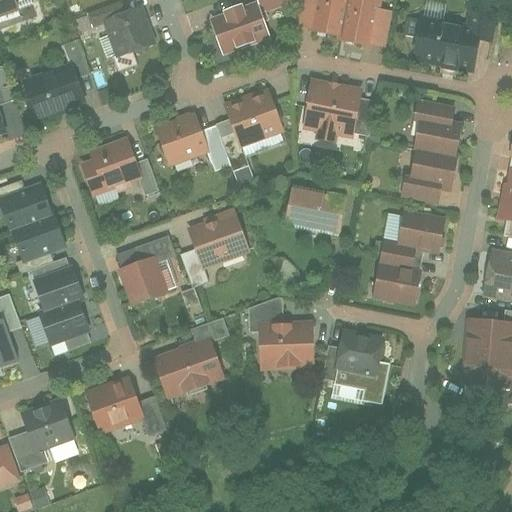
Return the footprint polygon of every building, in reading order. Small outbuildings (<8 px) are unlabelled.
[(0,0),(0,16),(19,9),(15,0),(0,0)] [(257,0),(259,4),(212,20),(225,56),(271,41),(263,18),(293,9),(289,0),(257,0)] [(310,0),(303,31),(338,40),(348,0),(310,0)] [(376,0),(348,0),(338,40),(374,49),(385,2),(376,0)] [(93,29),(104,26),(116,61),(147,50),(134,12),(124,15),(120,5),(89,16),(93,29)] [(80,36),(91,34),(88,19),(77,21),(80,36)] [(422,19),(413,62),(471,73),(480,31),(422,19)] [(72,66),(24,83),(37,119),(85,102),(72,66)] [(353,143),(361,92),(311,83),(302,134),(353,143)] [(228,106),(245,150),(283,136),(266,92),(228,106)] [(405,180),(402,201),(441,206),(444,189),(454,191),(462,132),(452,131),(455,108),(415,103),(411,127),(420,128),(413,181),(405,180)] [(159,126),(172,167),(211,154),(198,114),(159,126)] [(133,144),(82,163),(97,202),(147,183),(133,144)] [(511,172),(510,172),(501,224),(511,226),(511,172)] [(66,252),(40,185),(25,191),(21,180),(0,188),(0,208),(23,266),(66,252)] [(295,190),(288,226),(339,237),(346,201),(295,190)] [(250,254),(236,215),(188,233),(195,253),(183,258),(195,291),(210,285),(205,271),(250,254)] [(383,249),(375,302),(419,309),(424,279),(412,277),(416,254),(441,258),(446,222),(402,216),(397,251),(383,249)] [(511,255),(495,252),(485,302),(511,306),(511,255)] [(121,271),(134,310),(166,300),(154,261),(121,271)] [(74,269),(31,285),(45,317),(38,320),(52,352),(90,337),(78,306),(87,301),(74,269)] [(193,289),(181,294),(187,310),(199,304),(193,289)] [(262,372),(315,370),(314,324),(283,325),(282,304),(250,305),(251,336),(261,336),(262,372)] [(1,370),(18,364),(3,321),(0,322),(0,377),(3,376),(1,370)] [(199,345),(158,362),(172,397),(221,380),(209,346),(228,339),(221,322),(194,332),(199,345)] [(511,327),(470,324),(467,356),(511,359),(511,327)] [(345,337),(337,373),(379,381),(387,345),(345,337)] [(511,381),(511,359),(467,356),(464,388),(511,391),(511,381)] [(132,383),(86,402),(97,433),(131,421),(127,411),(141,407),(132,383)] [(27,434),(6,444),(19,475),(46,462),(43,454),(76,442),(58,406),(21,418),(27,434)] [(0,492),(23,484),(19,475),(6,444),(0,445),(0,492)] [(18,511),(27,511),(49,504),(44,490),(14,501),(18,511)]
